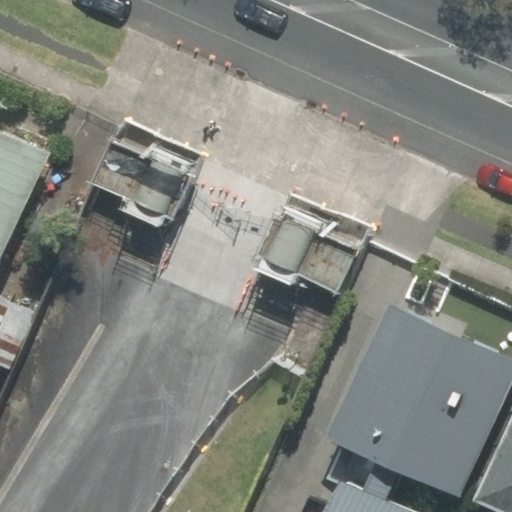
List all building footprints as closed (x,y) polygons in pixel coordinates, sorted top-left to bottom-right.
[(0,274),(54,162),(0,136),(0,274)] [(195,179),(113,140),(93,184),(123,197),(118,210),(161,228),(165,218),(172,220),(195,179)] [(342,291),(362,247),(285,215),(255,270),(305,292),(312,277),(342,291)] [(511,374),(511,361),(382,309),(327,444),(462,498),(511,374)] [(511,511),(511,413),(470,507),(481,511),(511,511)] [(407,511),(323,476),(307,511),(407,511)]
